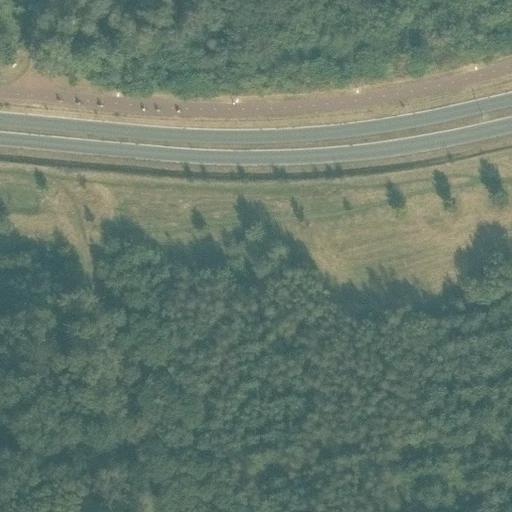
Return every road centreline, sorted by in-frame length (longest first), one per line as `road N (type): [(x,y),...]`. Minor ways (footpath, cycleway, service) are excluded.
road 1 (secondary): [(511,100),(372,129),(259,138),(0,118)]
road 2 (secondary): [(0,139),(278,158),(422,145),(511,124)]
road 3 (track): [(127,511),(34,40)]
